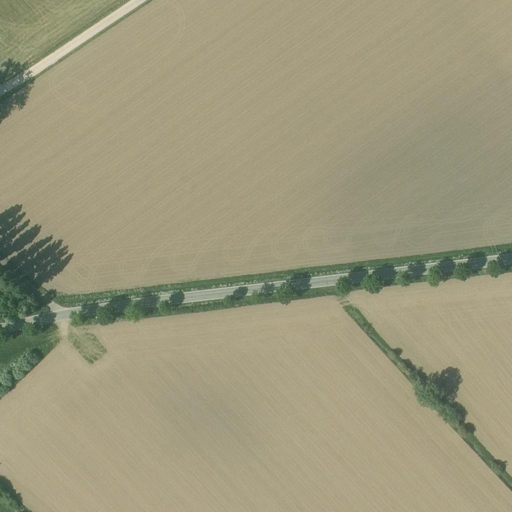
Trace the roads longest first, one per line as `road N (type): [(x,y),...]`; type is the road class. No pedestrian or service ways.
road 1 (tertiary): [(511,257),(90,307),(0,328)]
road 2 (track): [(0,91),(139,0)]
